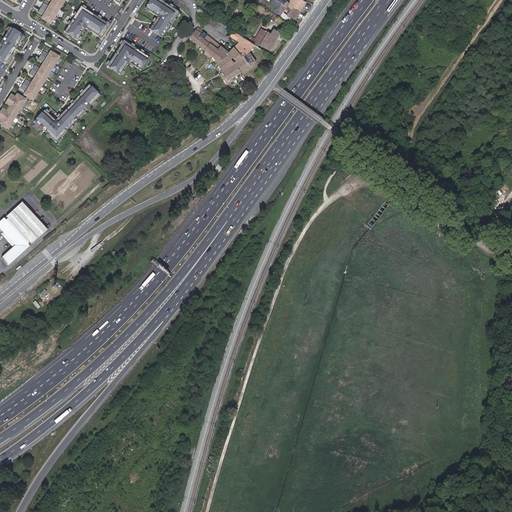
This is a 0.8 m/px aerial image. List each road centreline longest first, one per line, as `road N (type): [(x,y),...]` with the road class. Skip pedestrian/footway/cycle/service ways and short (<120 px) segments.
road 1 (motorway): [(364,0),(139,298),(0,420)]
road 2 (motorway): [(19,511),(63,443),(237,225),(257,179)]
road 3 (motorway): [(0,459),(132,347),(257,179)]
road 4 (motorway): [(0,438),(125,335),(257,179)]
road 5 (secondary): [(0,306),(95,231),(203,171),(266,90)]
road 6 (secondary): [(266,90),(0,294)]
road 7 (motorway): [(257,179),(389,0)]
road 8 (residential): [(41,30),(88,58),(100,55),(135,0)]
